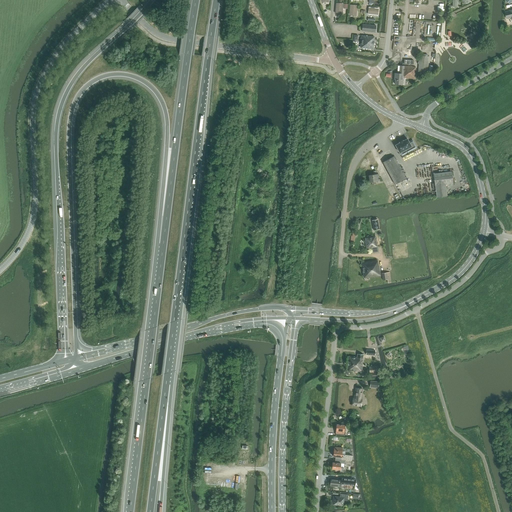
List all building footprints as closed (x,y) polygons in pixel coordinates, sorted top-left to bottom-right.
[(350,5),(349,15),(356,16),(357,6),(350,5)] [(379,8),(369,7),(368,15),(378,16),(379,8)] [(375,32),(376,25),(363,24),(362,31),(375,32)] [(361,47),(373,49),(374,37),(362,35),(361,47)] [(419,64),(418,71),(428,72),(428,64),(429,56),(423,55),(419,55),(418,64),(419,64)] [(395,74),(394,78),(395,78),(395,84),(402,85),(403,78),(414,79),(416,67),(400,65),(399,74),(395,74)] [(407,131),(394,137),(396,142),(409,136),(407,131)] [(401,141),(407,153),(417,148),(413,141),(409,142),(407,139),(403,141),(403,140),(401,141)] [(407,153),(401,141),(399,142),(400,143),(396,145),(400,153),(400,152),(402,155),(407,153)] [(394,156),(383,162),(395,184),(406,178),(394,156)] [(370,182),(379,180),(378,174),(376,174),(376,171),(373,171),(374,175),(369,175),(370,182)] [(446,185),(453,184),(452,171),(433,174),(437,197),(447,196),(446,185)] [(467,179),(462,181),(463,185),(466,185),(467,188),(470,187),(470,183),(468,184),(467,179)] [(377,247),(376,240),(376,236),(365,238),(367,248),(377,247)] [(381,275),(379,264),(378,264),(378,260),(361,262),(364,278),(381,275)] [(391,283),(390,272),(382,273),(383,280),(387,279),(388,283),(391,283)] [(362,371),(362,365),(363,354),(357,354),(357,357),(349,356),(348,370),(362,371)] [(370,379),(378,378),(377,367),(369,367),(370,379)] [(362,399),(363,389),(356,388),(355,398),(353,398),(352,406),(362,407),(362,399)] [(345,431),(345,425),(336,424),(336,435),(345,435),(345,431)] [(352,464),(352,459),(353,456),(342,455),(343,448),(334,447),(333,457),(342,458),(342,460),(346,461),(346,464),(352,464)] [(340,470),(340,472),(343,472),(344,467),(341,467),(341,463),(333,462),(332,469),(340,470)] [(342,480),(331,479),(330,486),(341,487),(342,484),(355,486),(356,480),(342,478),(342,480)] [(333,505),(344,506),(344,500),(348,501),(348,494),(340,494),(340,497),(334,496),(333,505)]
